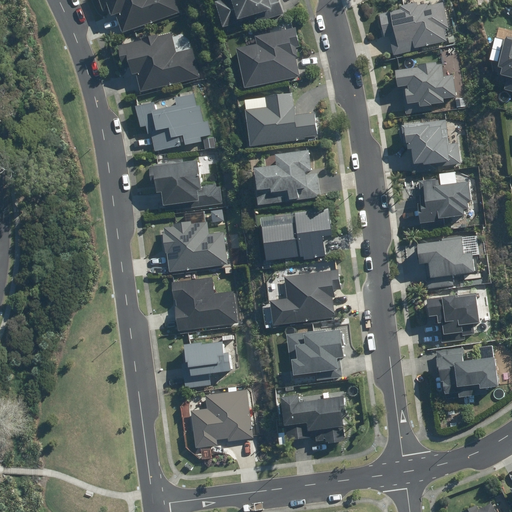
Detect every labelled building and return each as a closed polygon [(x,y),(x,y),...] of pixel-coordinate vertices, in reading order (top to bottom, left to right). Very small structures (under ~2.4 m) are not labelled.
[(97,0),(101,10),(109,7),(112,16),(118,14),(124,33),(182,12),(177,0),(97,0)] [(223,0),(217,2),(224,25),(258,14),(261,22),(285,15),(280,0),(223,0)] [(388,35),(394,56),(447,41),(445,32),(450,30),(443,4),(428,8),(425,0),(422,0),(397,7),(398,9),(378,15),(384,36),(388,35)] [(301,57),(295,29),(255,37),(257,44),(235,49),(244,88),(299,76),(295,58),(301,57)] [(129,67),(131,74),(136,72),(141,93),(200,77),(192,49),(177,53),(171,31),(117,45),(123,69),(129,67)] [(504,68),(501,77),(510,79),(508,89),(511,90),(511,38),(507,37),(499,67),(504,68)] [(420,68),(395,71),(397,87),(405,86),(408,105),(420,103),(421,108),(445,104),(444,98),(456,96),(454,76),(443,77),(441,61),(419,64),(420,68)] [(291,92),(241,100),(249,147),(318,134),(314,112),(295,116),(291,92)] [(150,126),(156,152),(202,142),(201,138),(211,136),(208,121),(203,122),(197,93),(175,98),(177,105),(156,110),(154,101),(135,106),(140,128),(150,126)] [(446,120),(403,126),(406,149),(412,149),(414,172),(462,166),(459,144),(449,145),(446,120)] [(275,153),(276,167),(254,169),(256,191),(271,189),(271,193),(288,191),(289,201),(321,198),(319,172),(312,173),(310,149),(275,153)] [(198,160),(151,167),(148,167),(150,182),(154,181),(156,192),(161,191),(165,213),(224,204),(221,183),(202,185),(198,160)] [(458,183),(457,172),(439,174),(439,178),(417,181),(422,224),(467,219),(466,206),(471,206),(469,182),(458,183)] [(330,209),(260,218),(266,263),(325,256),(322,236),(333,234),(330,209)] [(162,227),(170,273),(229,265),(224,232),(211,234),(208,217),(175,222),(176,225),(162,227)] [(430,278),(475,273),(473,252),(465,253),(463,239),(418,245),(420,264),(428,263),(430,278)] [(269,302),(273,326),(336,317),(333,296),(336,295),(335,290),(341,289),(339,270),(285,278),(288,300),(269,302)] [(213,278),(171,284),(178,332),(241,324),(237,290),(215,293),(213,278)] [(476,295),(427,299),(428,316),(443,315),(445,335),(464,334),(464,324),(478,322),(476,295)] [(324,380),(343,377),(341,358),(345,357),(341,327),(287,335),(292,376),(323,372),(324,380)] [(224,341),(183,346),(181,346),(186,390),(213,387),(211,373),(231,371),(229,352),(225,352),(224,341)] [(465,348),(436,352),(441,390),(480,384),(480,388),(498,386),(494,358),(467,362),(465,348)] [(279,397),(285,442),(304,439),(302,425),(307,425),(308,432),(323,430),(325,443),(347,440),(344,416),(347,415),(344,389),(279,397)] [(217,444),(217,440),(228,439),(229,443),(254,440),(247,391),(205,396),(206,409),(191,411),(196,447),(217,444)]
